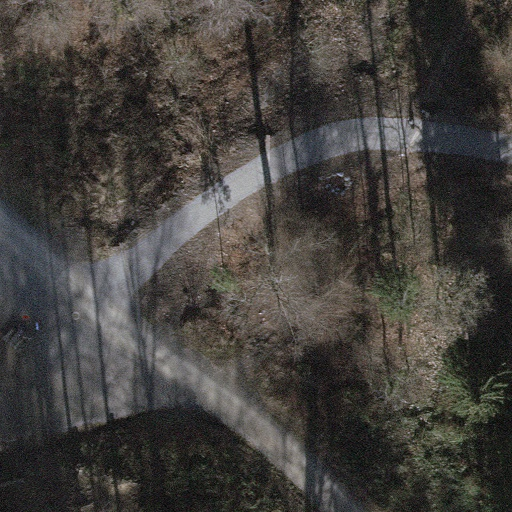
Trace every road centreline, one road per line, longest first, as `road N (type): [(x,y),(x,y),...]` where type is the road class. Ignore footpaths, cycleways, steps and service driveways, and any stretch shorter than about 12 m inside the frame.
road 1 (track): [(0,394),(109,314),(126,287),(229,188),(297,157),(363,145),(511,154)]
road 2 (track): [(348,511),(255,418),(0,228)]
